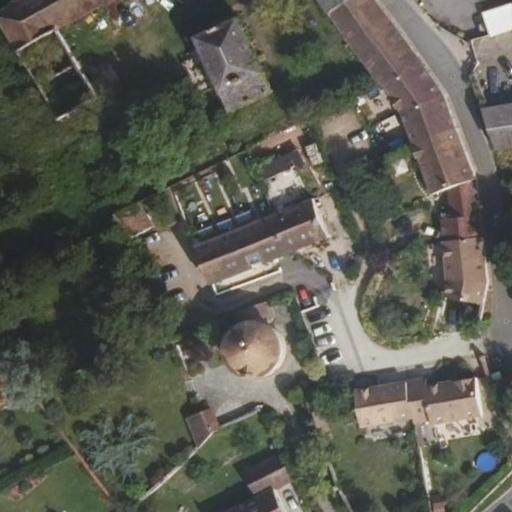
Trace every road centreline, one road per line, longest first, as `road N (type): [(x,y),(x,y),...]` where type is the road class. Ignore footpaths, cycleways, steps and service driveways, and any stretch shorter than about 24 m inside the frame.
road 1 (residential): [(508,339),(480,153),(456,85),(393,0)]
road 2 (residential): [(508,339),(398,366),(347,360),(330,314)]
